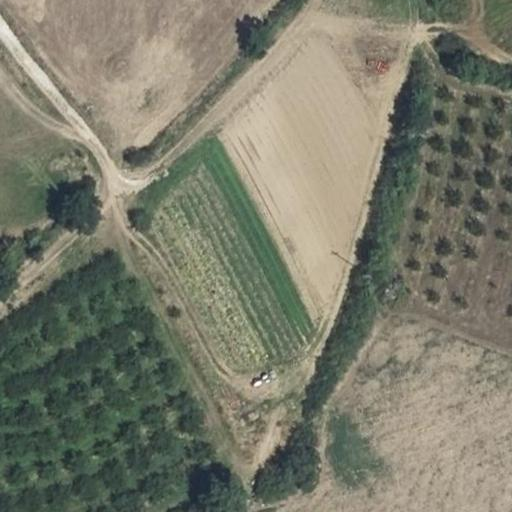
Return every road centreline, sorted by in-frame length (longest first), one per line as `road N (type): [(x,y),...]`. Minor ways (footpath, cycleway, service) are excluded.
road 1 (track): [(309,0),(287,37),(141,175),(112,181)]
road 2 (track): [(0,20),(105,154),(112,181)]
road 3 (track): [(112,181),(101,210),(0,311)]
